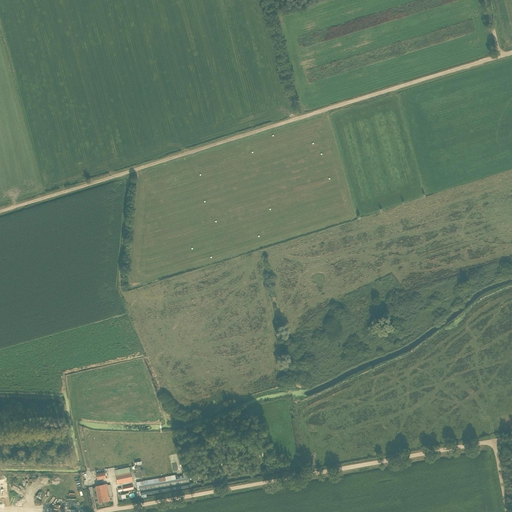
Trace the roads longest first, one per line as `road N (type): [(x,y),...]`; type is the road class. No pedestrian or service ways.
road 1 (track): [(511,52),(0,210)]
road 2 (track): [(511,437),(113,511)]
road 3 (track): [(132,169),(120,289)]
